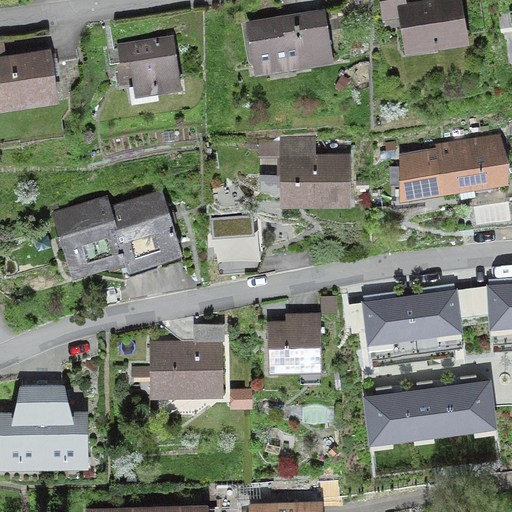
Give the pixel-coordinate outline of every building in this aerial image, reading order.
[(462,0),(403,0),(390,2),(398,67),(471,57),(462,0)] [(325,4),(245,15),(254,86),(335,76),(325,4)] [(176,34),(107,43),(116,105),(184,96),(176,34)] [(0,57),(0,100),(55,92),(51,63),(79,59),(78,48),(0,60),(0,57)] [(498,137),(428,148),(435,196),(505,185),(498,137)] [(350,142),(280,142),(280,205),(350,206),(350,142)] [(401,201),(435,196),(428,148),(393,153),(401,201)] [(148,252),(153,269),(183,260),(162,191),(109,208),(126,259),(148,252)] [(126,259),(109,208),(106,197),(52,214),(69,267),(108,255),(116,281),(153,269),(148,252),(126,259)] [(341,242),(311,246),(313,263),(343,258),(341,242)] [(255,249),(216,251),(218,275),(256,272),(255,249)] [(511,284),(488,285),(490,330),(511,328),(511,284)] [(457,290),(362,302),(367,347),(463,334),(457,290)] [(302,322),(269,323),(270,370),(319,369),(318,316),(302,316),(302,322)] [(224,323),(198,324),(199,338),(224,337),(224,323)] [(221,343),(153,345),(154,386),(222,384),(221,343)] [(491,380),(363,396),(369,445),(497,429),(491,380)] [(42,387),(43,464),(88,463),(87,386),(42,387)] [(0,464),(43,464),(42,387),(0,387),(0,464)]
